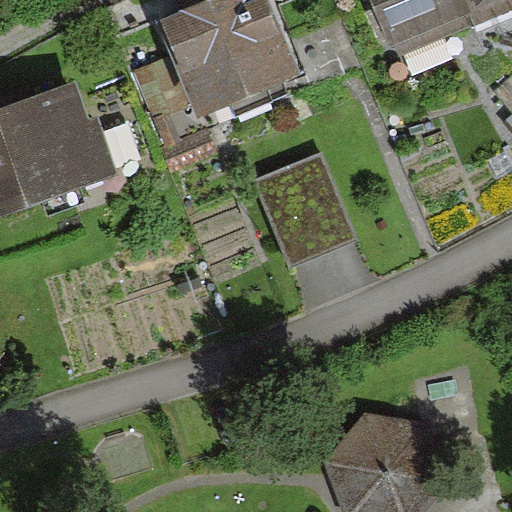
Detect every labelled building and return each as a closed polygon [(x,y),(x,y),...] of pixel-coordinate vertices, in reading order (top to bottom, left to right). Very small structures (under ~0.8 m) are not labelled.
[(262,0),(239,0),(172,27),(203,105),(291,70),(262,0)] [(467,9),(462,0),(379,0),(396,39),(467,9)] [(489,0),(462,0),(467,9),(489,0)] [(66,94),(0,115),(0,206),(103,172),(89,128),(78,132),(66,94)] [(364,412),(330,463),(348,511),(413,511),(446,474),(429,421),(364,412)]
